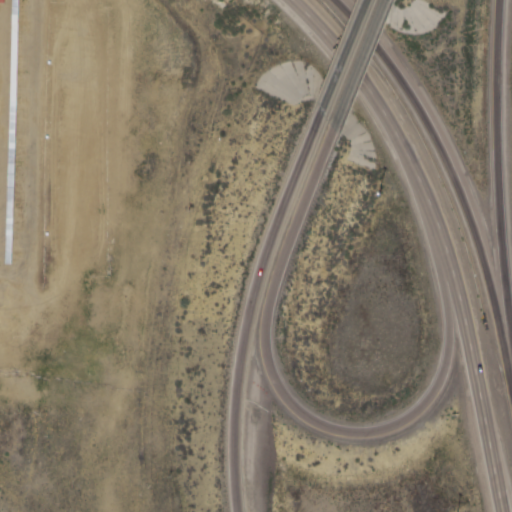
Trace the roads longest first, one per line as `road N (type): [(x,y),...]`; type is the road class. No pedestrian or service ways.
road 1 (trunk): [(446,256),(448,353),(415,411),(386,426),(352,429),(321,422),(290,398),(272,370),(266,315),(336,128)]
road 2 (trunk): [(294,0),(389,118),(425,191),(475,368),(501,511)]
road 3 (trunk): [(511,382),(444,152),(385,56),(330,0)]
road 4 (trunk): [(322,116),(241,355),(237,511)]
road 5 (trunk): [(511,283),(501,0)]
road 6 (trunk): [(336,128),(385,0)]
road 7 (trunk): [(369,0),(322,116)]
